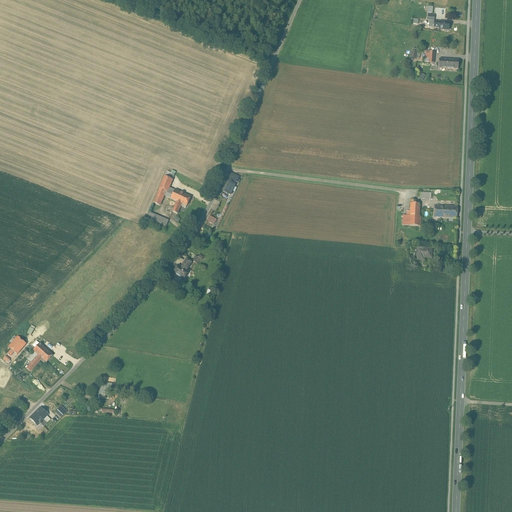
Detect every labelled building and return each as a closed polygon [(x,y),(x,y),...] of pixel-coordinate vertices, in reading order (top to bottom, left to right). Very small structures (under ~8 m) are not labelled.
[(449,23),(429,21),(429,27),(439,28),(438,30),(448,31),(449,23)] [(458,62),(443,61),(443,69),(458,70),(458,62)] [(231,173),(228,180),(232,182),(236,184),(239,177),(231,173)] [(164,177),(159,189),(165,192),(167,192),(169,187),(172,181),(164,177)] [(230,183),(231,183),(232,182),(228,180),(226,179),(221,191),(225,193),(230,183)] [(225,193),(224,193),(230,196),(235,185),(231,183),(230,183),(225,193)] [(169,187),(167,192),(165,192),(164,196),(171,199),(175,190),(169,187)] [(165,192),(159,189),(153,203),(160,206),(164,196),(165,192)] [(183,194),(175,190),(171,199),(178,202),(180,202),(183,194)] [(191,197),(183,194),(180,202),(183,204),(187,206),(191,197)] [(180,202),(178,202),(173,212),(178,214),(183,204),(180,202)] [(416,204),(410,204),(410,216),(403,216),(402,226),(420,227),(421,217),(419,216),(420,204),(416,204)] [(443,207),(435,206),(434,217),(443,218),(443,207)] [(457,207),(443,207),(443,218),(457,218),(457,207)] [(169,221),(150,213),(148,219),(166,226),(169,221)] [(210,216),(207,221),(213,225),(216,220),(210,216)] [(431,249),(416,249),(416,261),(421,261),(421,258),(431,258),(431,249)] [(191,263),(186,259),(183,265),(188,268),(191,263)] [(183,265),(181,267),(178,265),(173,273),(183,280),(189,272),(186,270),(188,268),(183,265)] [(17,337),(8,347),(16,355),(26,344),(17,337)] [(53,356),(39,344),(33,351),(34,352),(42,359),(47,363),(53,356)] [(38,355),(34,352),(26,361),(30,365),(38,355)] [(6,355),(3,359),(8,363),(11,360),(6,355)] [(30,365),(26,368),(30,372),(42,359),(38,355),(30,365)] [(98,393),(108,395),(109,391),(112,392),(113,386),(99,384),(98,393)] [(61,404),(57,399),(53,404),(57,408),(61,404)] [(61,418),(67,411),(61,406),(56,412),(61,418)] [(48,416),(40,408),(30,418),(37,426),(43,420),(48,416)] [(43,420),(37,426),(41,429),(47,424),(46,423),(43,420)]
